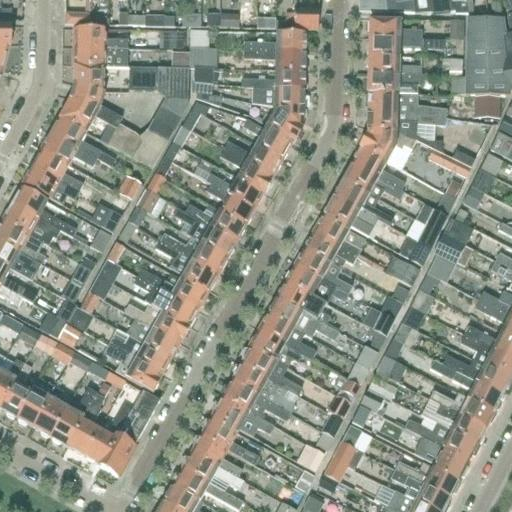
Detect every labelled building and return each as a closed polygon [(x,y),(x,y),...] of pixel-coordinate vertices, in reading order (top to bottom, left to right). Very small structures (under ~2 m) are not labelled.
[(229,0),(229,9),(238,9),(238,5),(238,0),(229,0)] [(393,0),(358,0),(359,1),(358,14),(414,16),(412,8),(395,7),(394,4),(393,0)] [(414,16),(432,16),(429,0),(411,0),(411,2),(412,8),(414,16)] [(450,14),(448,4),(448,3),(440,4),(439,0),(429,0),(432,16),(450,15),(450,14)] [(511,0),(499,0),(500,3),(501,13),(511,12),(511,0)] [(448,4),(450,14),(455,13),(455,16),(469,16),(466,1),(452,3),(452,4),(448,4)] [(318,33),(318,13),(300,13),(300,3),(293,3),(293,16),(293,33),(318,33)] [(501,17),(501,13),(500,3),(490,4),(492,18),(501,17)] [(0,23),(11,24),(11,12),(0,11),(0,23)] [(226,14),(226,22),(245,23),(245,14),(226,14)] [(88,29),(88,17),(64,16),(64,28),(88,29)] [(127,29),(127,18),(127,16),(119,16),(119,29),(127,29)] [(275,24),(275,32),(293,33),(293,16),(286,16),(286,24),(275,24)] [(200,30),(200,17),(182,17),(182,30),(200,30)] [(145,30),(145,19),(127,18),(127,29),(145,30)] [(145,19),(145,30),(163,30),(163,18),(145,18),(145,19)] [(275,32),(275,21),(258,21),(257,21),(257,32),(275,32)] [(502,22),(469,21),(467,21),(465,81),(464,98),(508,99),(511,94),(511,93),(511,36),(509,37),(504,38),(502,22)] [(400,33),(400,23),(370,22),(370,25),(367,27),(367,32),(370,35),(369,41),(421,43),(422,34),(400,33)] [(450,43),(464,43),(464,23),(450,23),(450,43)] [(0,48),(10,48),(11,29),(0,28),(0,48)] [(105,43),(105,33),(105,32),(75,32),(75,36),(72,38),(72,44),(74,45),(74,52),(127,52),(127,43),(105,43)] [(200,35),(191,35),(190,51),(209,52),(209,35),(200,35)] [(305,57),(305,36),(275,36),(275,47),(243,46),(243,55),(305,57)] [(444,44),(421,43),(369,41),(369,48),(367,50),(367,56),(369,58),(369,60),(399,61),(399,52),(444,54),(444,44)] [(10,49),(10,48),(0,48),(0,73),(3,74),(9,49),(10,49)] [(188,72),(194,72),(213,73),(214,71),(216,71),(217,52),(209,52),(190,51),(190,56),(188,56),(188,72)] [(127,71),(127,61),(127,52),(74,52),(74,58),(72,60),(72,66),(74,67),(74,70),(105,70),(127,71)] [(304,75),(305,57),(243,55),(243,64),(274,65),(274,74),(304,75)] [(188,72),(188,56),(172,56),(161,61),(160,72),(188,72)] [(399,69),(399,61),(369,60),(369,61),(367,63),(366,68),(369,71),(369,78),(420,79),(420,70),(399,69)] [(451,80),(462,81),(462,63),(450,62),(450,80),(451,80)] [(77,90),(104,96),(105,70),(74,70),(73,89),(74,89),(77,90)] [(128,71),(128,85),(129,93),(143,93),(143,71),(128,71)] [(143,71),(143,93),(155,93),(157,95),(158,93),(158,72),(143,71)] [(160,72),(158,72),(158,93),(157,95),(165,102),(187,102),(188,72),(160,72)] [(213,88),(213,73),(194,72),(193,86),(213,88)] [(304,94),(304,75),(274,74),(274,84),(243,83),(243,92),(254,92),(304,94)] [(420,88),(420,79),(369,78),(368,84),(366,86),(366,92),(368,94),(368,96),(398,97),(398,88),(420,88)] [(465,81),(462,81),(451,80),(450,98),(464,98),(465,81)] [(191,97),(197,98),(210,99),(211,91),(192,88),(191,97)] [(100,110),(104,96),(77,90),(74,89),(73,89),(70,101),(69,102),(70,102),(100,110)] [(273,111),(303,112),(304,94),(254,92),(254,106),(273,109),(273,111)] [(445,121),(447,113),(416,108),(416,98),(398,97),(368,96),(368,115),(416,116),(445,121)] [(222,101),(210,99),(197,98),(196,102),(219,110),(222,101)] [(499,101),(484,101),(483,121),(498,121),(499,101)] [(122,122),(100,110),(70,102),(69,102),(58,122),(86,137),(95,120),(116,132),(118,129),(122,122)] [(187,102),(165,102),(161,110),(181,121),(187,110),(187,102)] [(181,121),(161,110),(154,122),(174,134),(181,121)] [(302,131),(303,112),(273,111),(273,116),(266,129),(295,145),(303,131),(302,131)] [(183,130),(191,134),(191,135),(200,119),(192,114),(183,130)] [(444,129),(445,121),(416,116),(368,115),(367,133),(396,134),(415,144),(417,125),(444,129)] [(508,141),(511,133),(511,121),(506,119),(497,135),(508,141)] [(115,163),(101,155),(81,145),(86,137),(58,122),(58,123),(55,124),(52,129),(53,132),(50,138),(96,163),(97,162),(112,170),(115,163)] [(167,146),(174,134),(154,122),(148,134),(148,135),(167,146)] [(289,147),(264,132),(246,123),(242,130),(259,140),(254,149),(280,163),(281,162),(285,161),(287,157),(286,154),(289,147)] [(119,155),(130,136),(118,129),(116,132),(107,148),(119,155)] [(191,134),(183,130),(182,129),(173,145),(181,150),(182,150),(191,134)] [(415,144),(396,134),(367,133),(367,138),(366,137),(359,150),(387,165),(401,173),(415,144)] [(148,134),(139,141),(142,146),(133,163),(152,173),(167,146),(148,135),(148,134)] [(511,152),(511,142),(508,141),(497,135),(490,153),(507,162),(511,152)] [(139,141),(130,136),(119,155),(133,163),(142,146),(139,141)] [(92,171),(96,163),(50,138),(46,144),(43,145),(40,150),(42,152),(41,154),(68,169),(73,161),(92,171)] [(172,166),(181,150),(173,145),(163,161),(172,166)] [(250,157),(232,148),(228,145),(224,153),(271,179),(275,173),(279,172),(281,168),(279,165),(280,163),(254,149),(250,157)] [(401,194),(405,186),(382,173),(387,165),(359,150),(353,159),(355,160),(351,167),(401,194)] [(264,197),(271,185),(269,184),(271,179),(224,153),(220,160),(241,172),(236,181),(264,197)] [(466,182),(471,171),(433,153),(428,163),(466,182)] [(64,177),(68,169),(41,154),(40,156),(37,156),(34,161),(35,164),(32,170),(79,196),(83,188),(64,177)] [(471,171),(475,163),(456,154),(452,161),(471,171)] [(479,173),(493,181),(502,164),(487,156),(479,173)] [(163,183),(172,166),(163,161),(155,178),(163,183)] [(196,174),(208,178),(213,166),(201,162),(196,174)] [(404,196),(401,194),(351,167),(348,173),(345,173),(342,178),(344,181),(343,183),(378,203),(379,203),(383,195),(399,204),(404,196)] [(79,196),(32,170),(29,176),(27,175),(22,184),(24,185),(23,187),(50,202),(62,208),(67,200),(74,204),(79,196)] [(495,181),(493,181),(479,173),(471,190),(484,197),(486,198),(495,181)] [(165,184),(163,183),(155,178),(146,194),(156,200),(165,184)] [(131,204),(140,187),(126,180),(117,196),(131,204)] [(264,197),(236,181),(232,190),(214,180),(210,187),(253,212),(257,206),(259,207),(264,197)] [(389,230),(394,222),(374,211),(378,203),(343,183),(342,185),(339,185),(336,190),(337,193),(334,199),(377,223),(389,230)] [(454,201),(461,188),(451,184),(445,196),(454,201)] [(250,218),(253,212),(210,187),(206,195),(223,205),(218,213),(244,228),(245,226),(249,226),(251,221),(250,218)] [(72,241),(76,234),(42,215),(47,205),(21,190),(20,193),(17,193),(13,199),(14,202),(11,208),(59,234),(72,241)] [(476,213),(484,197),(471,190),(463,207),(476,213)] [(159,201),(156,200),(146,194),(136,210),(147,216),(150,218),(159,201)] [(120,214),(126,204),(113,196),(107,206),(120,214)] [(448,217),(455,202),(444,196),(436,211),(448,217)] [(372,232),(377,223),(334,199),(330,205),(328,206),(325,211),(326,214),(325,216),(350,231),(355,222),(372,232)] [(208,208),(204,216),(189,207),(184,215),(235,244),(239,237),(242,237),(245,233),(243,229),(244,228),(218,213),(208,208)] [(415,223),(425,229),(439,237),(448,220),(424,207),(415,223)] [(55,242),(59,234),(11,208),(8,213),(5,214),(2,220),(3,223),(2,224),(28,239),(48,250),(53,241),(55,242)] [(138,231),(147,216),(136,210),(127,227),(135,231),(136,230),(138,231)] [(184,215),(184,216),(177,211),(173,219),(191,229),(186,238),(191,241),(226,260),(227,259),(230,258),(233,254),(231,251),(235,244),(184,215)] [(454,223),(461,227),(467,215),(460,212),(454,223)] [(113,237),(122,220),(112,214),(102,231),(113,237)] [(364,243),(348,234),(323,220),(321,222),(319,222),(316,227),(317,230),(313,236),(357,260),(361,253),(360,252),(364,243)] [(461,227),(454,223),(450,222),(442,238),(464,250),(473,233),(461,227)] [(23,248),(28,239),(2,224),(1,226),(0,225),(0,245),(41,268),(45,260),(23,248)] [(511,231),(511,232),(501,226),(497,235),(511,242),(511,231)] [(126,247),(135,231),(127,227),(118,242),(126,247)] [(431,253),(439,237),(425,229),(416,245),(429,253),(431,253)] [(102,257),(112,240),(99,233),(90,250),(102,257)] [(352,268),(357,260),(313,236),(310,242),(307,243),(304,248),(305,250),(304,252),(340,272),(345,264),(352,268)] [(185,249),(178,245),(164,237),(159,245),(217,277),(221,270),(224,269),(227,265),(225,262),(226,260),(191,241),(185,249)] [(456,266),(464,250),(442,238),(433,255),(437,257),(456,266)] [(429,253),(416,245),(412,243),(403,259),(421,269),(429,253)] [(36,276),(41,268),(0,245),(0,267),(10,273),(15,264),(36,276)] [(208,293),(209,291),(213,290),(215,286),(213,283),(217,277),(159,245),(155,252),(173,263),(169,271),(182,278),(208,293)] [(107,263),(116,268),(125,252),(116,247),(107,263)] [(336,280),(340,272),(304,252),(304,254),(301,252),(296,261),(299,262),(295,268),(347,297),(352,289),(336,280)] [(446,287),(456,266),(437,257),(427,277),(440,284),(446,287)] [(511,262),(500,257),(495,265),(511,273),(511,262)] [(411,291),(420,274),(393,259),(384,275),(411,291)] [(80,268),(92,274),(96,267),(84,261),(80,268)] [(122,271),(116,268),(107,263),(98,279),(113,287),(122,271)] [(126,263),(122,272),(138,279),(142,271),(126,263)] [(511,273),(495,265),(491,273),(511,283),(511,285),(508,293),(511,295),(511,273)] [(35,309),(39,302),(36,301),(37,300),(5,282),(10,273),(0,267),(0,289),(22,301),(35,309)] [(92,274),(80,268),(79,267),(70,284),(83,291),(92,274)] [(343,306),(347,297),(295,268),(292,274),(289,275),(286,280),(287,283),(286,285),(325,306),(330,298),(343,306)] [(165,286),(157,281),(142,273),(137,280),(196,313),(200,307),(203,307),(206,302),(204,299),(205,297),(170,277),(165,286)] [(437,290),(440,284),(427,277),(419,293),(429,298),(433,288),(437,290)] [(104,304),(113,287),(98,279),(89,295),(100,301),(104,304)] [(189,330),(195,320),(193,319),(196,313),(137,280),(133,288),(149,296),(144,305),(148,307),(161,315),(189,330)] [(73,308),(83,291),(70,284),(61,301),(65,303),(73,308)] [(320,315),(325,306),(286,285),(285,287),(282,287),(280,292),(281,295),(277,301),(325,328),(329,320),(320,315)] [(402,307),(409,295),(398,288),(391,301),(402,307)] [(22,301),(0,289),(0,298),(18,309),(22,301)] [(435,301),(429,298),(419,293),(410,310),(426,318),(435,301)] [(91,318),(100,301),(89,295),(80,312),(91,318)] [(511,310),(494,301),(483,296),(479,304),(511,320),(511,310)] [(339,336),(325,328),(277,301),(274,307),(271,308),(268,313),(269,315),(268,317),(303,336),(311,341),(315,334),(334,344),(339,336)] [(395,320),(401,309),(389,302),(383,313),(395,320)] [(76,309),(73,308),(65,303),(55,320),(59,322),(66,326),(76,309)] [(511,320),(479,304),(474,312),(504,327),(500,336),(511,341),(511,320)] [(189,330),(161,315),(148,307),(144,316),(129,308),(125,315),(135,321),(178,345),(180,342),(183,343),(189,330)] [(91,318),(80,312),(76,309),(66,326),(66,327),(83,336),(84,337),(94,320),(91,318)] [(426,318),(410,310),(409,310),(401,326),(418,335),(426,318)] [(372,333),(386,340),(395,324),(381,316),(380,319),(373,315),(366,328),(373,332),(372,333)] [(298,344),(303,336),(268,317),(267,319),(264,319),(262,324),(262,327),(259,333),(302,357),(310,362),(314,353),(298,344)] [(17,340),(20,336),(19,335),(23,328),(8,320),(4,327),(13,332),(9,339),(16,343),(17,340)] [(174,352),(178,345),(135,321),(126,338),(129,339),(143,347),(169,362),(170,360),(174,359),(176,355),(174,352)] [(59,322),(49,338),(57,342),(66,327),(66,326),(59,322)] [(418,335),(401,326),(393,343),(403,348),(410,352),(418,335)] [(74,352),(83,336),(66,327),(57,342),(74,352)] [(24,328),(20,336),(17,340),(34,349),(41,338),(24,328)] [(496,344),(477,334),(468,329),(464,338),(511,362),(511,341),(500,336),(496,344)] [(386,340),(372,333),(369,331),(367,336),(374,340),(370,348),(379,353),(386,340)] [(298,365),(302,357),(259,333),(256,339),(253,340),(250,345),(251,347),(250,349),(276,364),(288,371),(292,362),(298,365)] [(41,338),(34,349),(51,359),(58,347),(41,338)] [(511,382),(511,381),(511,380),(511,362),(464,338),(460,346),(477,355),(472,363),(511,382)] [(169,362),(143,347),(129,339),(124,348),(112,341),(107,349),(117,354),(160,378),(163,372),(167,371),(169,367),(168,364),(169,362)] [(395,364),(403,348),(393,343),(385,359),(395,364)] [(68,368),(74,356),(58,347),(51,359),(68,368)] [(153,396),(160,383),(158,382),(160,378),(117,354),(107,349),(103,356),(120,366),(115,375),(153,396)] [(312,407),(316,400),(311,398),(312,397),(282,380),(288,371),(276,364),(250,349),(248,353),(244,353),(241,358),(243,361),(240,367),(297,399),(312,407)] [(355,366),(369,373),(378,357),(364,350),(355,366)] [(74,356),(68,368),(65,372),(83,382),(87,373),(92,366),(74,356)] [(401,368),(395,364),(385,359),(376,376),(393,384),(401,368)] [(468,371),(460,367),(446,360),(442,368),(502,399),(505,393),(507,394),(511,384),(510,384),(511,382),(472,363),(468,371)] [(0,411),(19,378),(25,367),(16,362),(7,378),(0,374),(0,411)] [(494,415),(495,413),(498,412),(501,408),(499,404),(502,399),(442,368),(434,364),(430,372),(471,393),(467,401),(494,415)] [(104,383),(108,375),(92,366),(87,373),(104,383)] [(360,390),(369,373),(355,366),(346,382),(360,390)] [(25,367),(19,378),(24,381),(30,370),(25,367)] [(292,418),(296,410),(293,408),(297,399),(240,367),(239,369),(235,369),(232,375),(234,378),(231,383),(288,416),(292,418)] [(361,390),(360,390),(346,382),(329,372),(326,378),(337,384),(333,389),(341,393),(337,400),(351,408),(361,390)] [(121,392),(125,384),(108,375),(104,383),(121,392)] [(17,422),(33,392),(21,386),(24,381),(19,378),(0,411),(0,412),(7,416),(8,419),(13,422),(16,421),(17,422)] [(368,392),(384,400),(390,404),(397,392),(374,380),(368,392)] [(288,416),(231,383),(227,390),(223,390),(220,396),(222,399),(222,400),(260,421),(265,413),(284,423),(288,416)] [(96,422),(101,413),(99,412),(110,391),(102,386),(97,396),(67,450),(75,454),(75,456),(81,459),(83,458),(84,459),(100,429),(92,424),(94,421),(96,422)] [(33,431),(55,391),(48,387),(42,397),(33,392),(17,422),(18,422),(18,425),(24,428),(26,427),(33,431)] [(117,480),(159,404),(135,390),(128,402),(136,406),(131,414),(117,439),(100,470),(117,480)] [(50,440),(67,411),(57,406),(63,395),(55,391),(33,431),(41,435),(41,438),(47,440),(49,440),(50,440)] [(67,450),(97,396),(88,391),(75,415),(67,411),(50,440),(52,441),(52,443),(57,446),(60,445),(67,450)] [(377,414),(384,400),(368,392),(359,409),(369,414),(381,420),(383,417),(377,414)] [(494,415),(467,401),(463,409),(443,399),(443,401),(427,393),(423,400),(429,403),(486,431),(489,425),(491,426),(495,417),(493,416),(494,415)] [(351,408),(337,400),(336,399),(327,415),(342,423),(351,408)] [(274,429),(260,421),(222,400),(218,406),(214,406),(211,412),(213,415),(210,421),(237,436),(239,433),(251,439),(256,430),(269,438),(274,429)] [(483,437),(486,431),(429,403),(420,419),(435,427),(477,448),(478,446),(481,445),(484,441),(483,437)] [(369,414),(359,409),(359,408),(350,426),(360,431),(369,414)] [(117,439),(131,414),(123,409),(109,434),(100,429),(84,459),(85,460),(86,462),(91,465),(93,464),(101,468),(100,470),(117,439)] [(299,410),(294,418),(310,428),(315,420),(299,410)] [(336,435),(342,423),(327,415),(323,413),(317,425),(336,435)] [(232,445),(237,436),(210,421),(208,424),(204,424),(201,430),(203,433),(200,438),(227,453),(258,470),(261,464),(250,457),(251,456),(232,445)] [(431,435),(427,432),(410,424),(406,432),(422,441),(469,464),(472,458),(474,459),(479,450),(477,449),(477,448),(435,427),(431,435)] [(352,452),(361,435),(349,430),(341,446),(352,452)] [(326,454),(333,442),(322,436),(315,449),(326,454)] [(222,463),(227,453),(200,438),(199,441),(195,441),(192,446),(194,450),(191,455),(244,485),(252,489),(256,482),(222,463)] [(464,480),(468,471),(466,470),(469,464),(422,441),(418,449),(437,459),(433,467),(436,468),(435,470),(460,483),(461,479),(464,480)] [(340,446),(332,462),(347,470),(355,454),(352,452),(341,446),(340,446)] [(315,475),(325,457),(306,447),(297,465),(315,475)] [(240,493),(244,485),(191,455),(187,461),(184,461),(181,466),(183,470),(181,472),(209,487),(224,495),(229,487),(240,493)] [(418,475),(398,465),(394,473),(450,502),(453,496),(455,497),(460,488),(458,487),(460,483),(435,470),(434,472),(422,466),(418,475)] [(324,479),(338,486),(345,473),(330,466),(324,479)] [(224,495),(209,487),(181,472),(178,478),(174,478),(171,483),(173,486),(172,488),(199,504),(204,495),(235,511),(239,511),(243,506),(224,495)] [(305,497),(315,480),(301,472),(296,481),(299,482),(294,490),(305,497)] [(447,507),(450,502),(394,473),(390,482),(408,491),(404,499),(414,505),(414,504),(429,511),(447,511),(449,509),(447,507)] [(333,497),(338,486),(324,479),(318,490),(333,497)] [(194,511),(199,504),(172,488),(170,491),(168,491),(165,496),(166,499),(162,506),(173,511),(194,511)] [(414,505),(404,499),(394,494),(386,511),(388,511),(429,511),(414,504),(414,505)] [(304,510),(307,511),(320,511),(325,504),(311,497),(304,510)]
